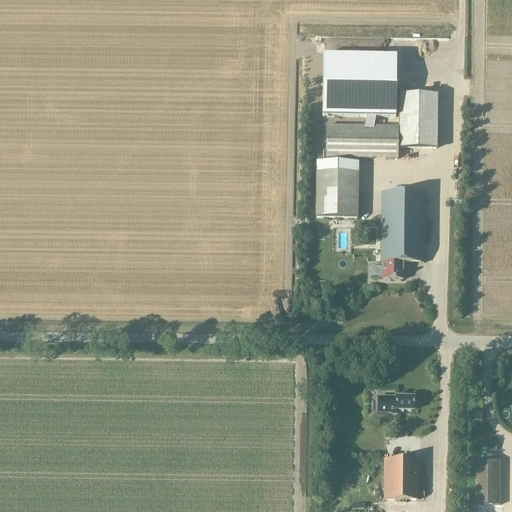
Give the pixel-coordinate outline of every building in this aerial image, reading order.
[(395,118),(396,57),(322,56),(321,117),(366,118),(364,127),(373,127),(375,118),(395,118)] [(356,219),(357,192),(357,159),(397,160),(397,148),(436,149),(437,97),(400,96),(399,128),(398,128),(373,127),(364,127),(325,127),(325,163),(317,162),(316,218),(356,219)] [(424,263),(425,194),(381,193),(380,265),(383,265),(383,280),(402,281),(402,263),(424,263)] [(414,411),(414,398),(387,397),(387,413),(391,413),(391,415),(396,415),(396,411),(414,411)] [(482,421),(483,411),(474,411),(474,421),(482,421)] [(419,500),(419,461),(384,461),(384,500),(419,500)] [(500,505),(500,462),(475,461),(474,505),(500,505)]
